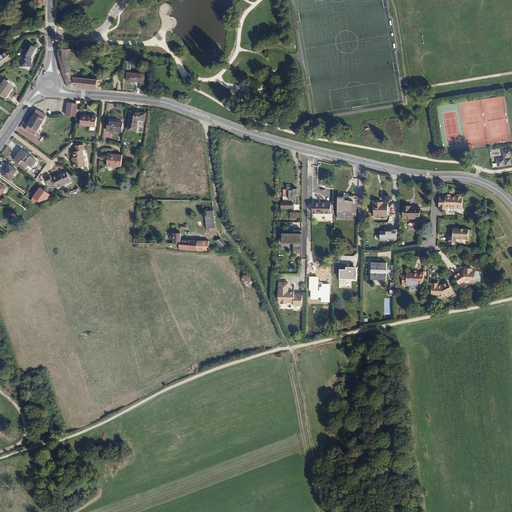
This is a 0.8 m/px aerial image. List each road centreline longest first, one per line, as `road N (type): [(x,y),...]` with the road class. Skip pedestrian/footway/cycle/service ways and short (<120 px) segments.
road 1 (track): [(0,459),(274,350),(511,298)]
road 2 (tertiary): [(511,204),(470,178),(410,174),(306,149),(154,100),(56,88)]
road 3 (track): [(204,116),(221,231),(252,266),(290,347)]
road 4 (track): [(323,511),(290,347)]
